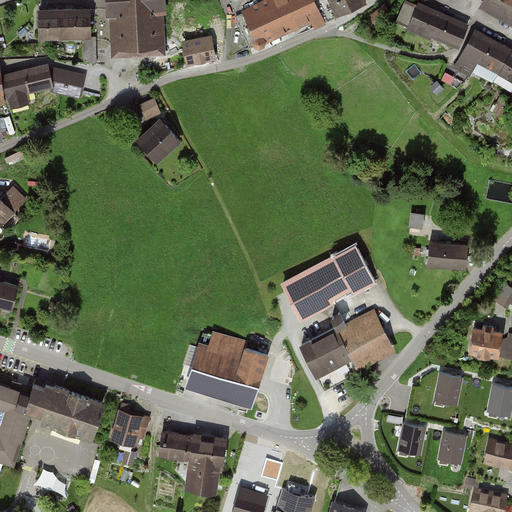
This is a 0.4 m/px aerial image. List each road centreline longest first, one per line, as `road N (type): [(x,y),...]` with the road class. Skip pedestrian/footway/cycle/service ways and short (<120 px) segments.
road 1 (residential): [(0,149),(171,78),(254,60),(333,29)]
road 2 (unclassified): [(0,343),(295,440)]
road 3 (unclassified): [(364,408),(511,237)]
road 4 (unclassified): [(295,440),(403,503)]
